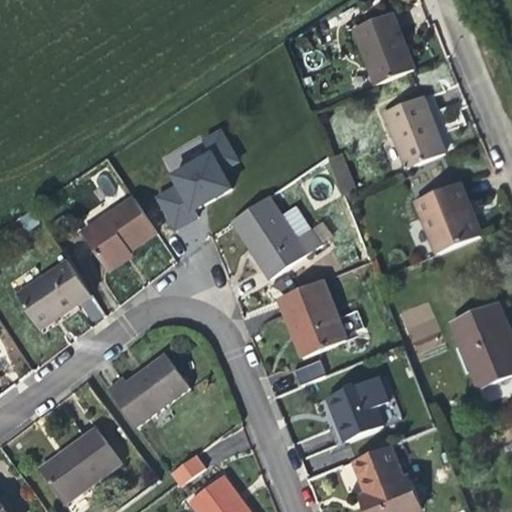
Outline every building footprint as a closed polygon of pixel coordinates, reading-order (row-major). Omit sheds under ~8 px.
[(400,15),(365,30),(388,87),(426,73),(415,48),(400,15)] [(420,169),(457,154),(449,133),(436,101),(397,116),(420,169)] [(195,208),(233,189),(223,170),(239,163),(222,126),(200,137),(208,153),(167,172),(173,185),(154,194),(171,230),(199,217),(195,208)] [(162,154),(165,167),(205,155),(201,142),(162,154)] [(326,159),(341,194),(356,188),(341,153),(326,159)] [(461,191),(473,221),(484,218),(478,203),(471,186),(461,191)] [(445,257),(493,239),(484,218),(473,221),(461,191),(424,206),(445,257)] [(276,199),(238,224),(255,248),(281,283),(318,257),(276,199)] [(163,237),(138,200),(85,235),(108,273),(128,260),(163,237)] [(18,294),(45,336),(62,325),(98,301),(71,259),(18,294)] [(312,359),(354,341),(331,281),(286,298),(303,339),(312,359)] [(402,310),(409,341),(438,334),(431,304),(402,310)] [(511,315),(510,312),(464,329),(491,395),(511,386),(511,315)] [(131,385),(125,378),(110,390),(142,431),(196,394),(173,357),(143,377),(131,385)] [(307,387),(334,376),(328,362),(300,372),(307,387)] [(376,383),(341,397),(351,423),(346,426),(354,444),(394,428),(376,383)] [(346,426),(351,423),(341,397),(334,400),(340,413),(346,426)] [(69,458),(73,465),(49,483),(69,510),(127,467),(100,435),(69,458)] [(381,508),(371,511),(370,511),(429,511),(420,486),(411,489),(398,450),(363,464),(375,496),(381,508)] [(43,476),(49,483),(73,465),(69,458),(62,463),(43,476)] [(212,475),(200,458),(175,475),(184,489),(187,493),(212,475)] [(229,479),(193,506),(197,511),(254,511),(245,501),(229,479)] [(368,505),(371,511),(381,508),(375,496),(366,500),(368,505)] [(0,511),(9,511),(0,499),(0,511)]
